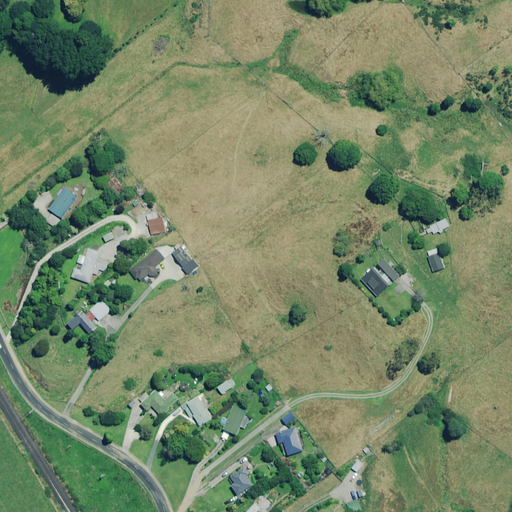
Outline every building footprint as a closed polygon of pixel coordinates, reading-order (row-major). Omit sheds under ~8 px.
[(80,198),(66,187),(49,209),(63,220),(80,198)] [(158,219),(157,213),(147,215),(151,235),(166,232),(163,218),(158,219)] [(60,220),(52,215),(46,222),(55,228),(60,220)] [(449,226),(445,219),(437,224),(441,231),(449,226)] [(439,232),(435,224),(426,228),(428,234),(432,232),(433,234),(439,232)] [(114,238),(112,233),(104,237),(106,242),(114,238)] [(190,256),(180,243),(176,247),(178,249),(173,253),(183,268),(191,262),(188,257),(190,256)] [(100,253),(89,249),(86,257),(80,255),(78,263),(83,265),(81,271),(75,268),(72,277),(89,283),(93,273),(97,275),(99,269),(105,272),(108,262),(98,259),(100,253)] [(444,269),(438,249),(427,252),(433,272),(444,269)] [(165,259),(157,250),(130,271),(136,279),(138,277),(141,281),(149,274),(152,278),(159,272),(155,267),(165,259)] [(400,276),(384,259),(378,265),(394,281),(400,276)] [(379,272),(374,266),(368,272),(369,273),(361,280),(377,297),(388,286),(384,282),(388,278),(381,270),(379,272)] [(112,284),(109,280),(103,285),(106,289),(112,284)] [(110,311),(101,300),(90,310),(99,321),(110,311)] [(97,328),(83,311),(68,324),(73,330),(81,323),(90,334),(97,328)] [(264,379),(260,370),(252,374),(257,383),(264,379)] [(235,385),(231,379),(218,388),(222,394),(235,385)] [(274,388),(270,383),(265,387),(270,392),(274,388)] [(164,401),(156,391),(149,397),(146,393),(138,400),(147,411),(152,406),(160,415),(178,399),(173,393),(164,401)] [(212,417),(200,397),(183,407),(190,418),(194,416),(200,426),(206,423),(206,421),(212,417)] [(247,412),(233,406),(223,430),(236,435),(240,426),(245,429),(250,417),(246,415),(247,412)] [(291,411),(282,419),(290,428),(299,420),(291,411)] [(304,451),(296,427),(276,433),(279,444),(284,443),(288,456),(304,451)] [(363,464),(358,460),(352,468),(357,472),(360,469),(363,464)] [(254,484),(244,468),(231,477),(235,484),(231,486),(240,499),(247,495),(244,491),(254,484)] [(361,511),(363,511),(358,500),(347,504),(349,511),(361,511)] [(260,508),(255,503),(247,511),(262,511),(259,509),(260,508)]
